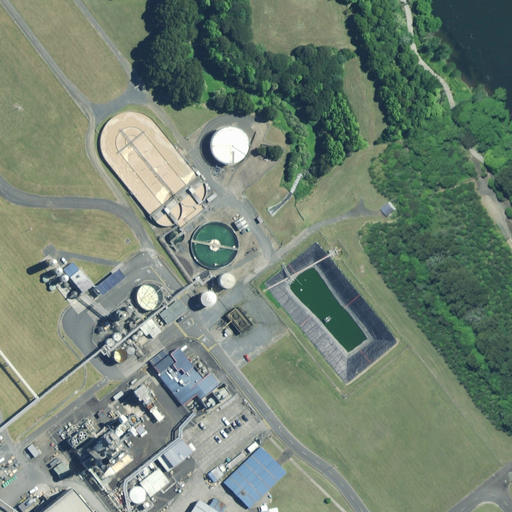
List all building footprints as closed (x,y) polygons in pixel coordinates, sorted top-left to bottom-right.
[(209,144),(208,148),(209,151),(210,154),(211,157),(213,159),(215,161),(218,163),(221,164),(224,165),(227,165),(230,165),(233,164),(236,163),(238,161),(241,159),(242,156),(244,153),(244,150),(245,147),(244,144),(244,141),(242,138),(240,135),(238,133),(235,131),(232,130),(229,129),(226,129),(223,129),(220,130),(217,132),(215,134),(212,136),(211,138),(209,141),(209,144)] [(243,183),(238,187),(242,192),(247,188),(243,183)] [(215,192),(207,199),(210,203),(218,197),(215,192)] [(390,203),(382,209),(387,217),(396,210),(390,203)] [(243,217),(233,222),(239,233),(249,227),(243,217)] [(45,262),(45,263),(45,264),(45,265),(46,266),(46,267),(47,267),(48,268),(49,268),(50,268),(51,268),(52,267),(53,266),(53,265),(54,264),(54,263),(53,263),(53,262),(53,261),(52,261),(52,260),(51,260),(50,259),(49,259),(48,259),(47,260),(46,260),(46,261),(45,262)] [(78,269),(73,263),(63,270),(81,293),(92,284),(79,268),(78,269)] [(124,277),(118,269),(95,287),(101,295),(124,277)] [(217,280),(217,281),(218,283),(218,284),(219,285),(220,286),(221,287),(222,287),(223,288),(225,288),(226,288),(227,287),(228,287),(230,286),(231,285),(231,284),(232,283),(232,282),(232,280),(232,279),(232,278),(232,277),(231,275),(230,275),(229,274),(228,273),(226,273),(225,273),(224,273),(222,273),(221,274),(220,274),(219,275),(218,276),(218,277),(217,279),(217,280)] [(59,279),(58,279),(59,280),(59,281),(59,282),(60,282),(61,283),(62,283),(63,283),(64,283),(65,283),(65,282),(66,282),(66,281),(66,280),(67,279),(66,279),(66,278),(66,277),(65,276),(64,276),(64,275),(63,275),(62,275),(61,275),(60,276),(59,277),(59,278),(59,279)] [(136,294),(136,296),(136,298),(136,301),(137,303),(138,305),(140,306),(142,308),(144,309),(146,310),(148,310),(150,310),(152,309),(155,308),(157,307),(158,306),(160,304),(161,302),(161,300),(162,298),(162,295),(161,293),(160,291),(159,289),(158,287),(156,286),(154,285),(152,284),(149,284),(147,284),(145,284),(143,285),(141,286),(139,288),(138,290),(137,292),(136,294)] [(199,299),(199,300),(199,301),(199,303),(200,304),(200,305),(201,306),(202,307),(203,307),(205,307),(206,308),(207,307),(209,307),(210,306),(211,306),(212,305),(212,304),(213,303),(213,301),(213,300),(213,299),(213,297),(212,296),(212,295),(211,294),(210,294),(208,293),(207,293),(206,293),(205,293),(203,293),(202,294),(201,294),(200,295),(199,296),(199,298),(199,299)] [(181,311),(172,301),(153,316),(161,326),(181,311)] [(252,326),(237,307),(225,315),(240,335),(252,326)] [(113,315),(113,316),(113,317),(113,318),(113,319),(114,320),(115,321),(116,322),(117,322),(118,322),(119,322),(120,321),(121,321),(122,320),(122,319),(123,318),(123,317),(123,316),(123,315),(122,314),(122,313),(121,313),(120,312),(119,312),(118,312),(117,312),(116,312),(115,312),(114,313),(113,314),(113,315)] [(161,331),(150,319),(139,328),(146,336),(148,333),(153,338),(161,331)] [(231,325),(224,331),(228,337),(235,331),(231,325)] [(112,339),(113,340),(114,341),(115,341),(116,341),(117,341),(118,341),(119,340),(120,339),(120,338),(120,337),(120,336),(120,335),(119,334),(118,333),(117,333),(116,333),(115,333),(114,333),(113,334),(112,335),(112,336),(112,337),(112,338),(112,339)] [(105,344),(106,345),(107,346),(108,346),(109,347),(110,346),(111,346),(112,345),(113,344),(113,343),(113,342),(113,341),(112,340),(112,339),(111,339),(110,338),(109,338),(108,338),(107,339),(106,339),(105,340),(105,341),(105,342),(105,343),(105,344)] [(109,350),(104,345),(97,352),(102,357),(109,350)] [(131,346),(125,350),(129,356),(135,351),(131,346)] [(161,349),(144,363),(178,406),(191,396),(195,402),(214,387),(204,374),(198,379),(172,347),(164,353),(161,349)] [(113,355),(113,356),(113,357),(113,358),(113,359),(114,360),(114,361),(115,362),(116,362),(117,363),(118,363),(119,363),(120,363),(121,362),(122,362),(123,361),(123,360),(124,359),(125,357),(125,356),(124,355),(124,354),(124,353),(123,353),(122,352),(121,351),(120,351),(119,351),(118,351),(117,351),(116,351),(115,352),(114,352),(114,353),(113,354),(113,355)] [(138,396),(143,392),(145,391),(141,386),(132,392),(136,398),(138,396)] [(219,394),(216,396),(221,402),(225,399),(223,396),(227,393),(223,387),(217,391),(219,394)] [(123,394),(121,391),(113,397),(115,400),(123,394)] [(148,398),(143,392),(138,396),(142,402),(148,398)] [(212,397),(207,400),(209,402),(206,404),(210,410),(216,406),(214,403),(216,402),(212,397)] [(148,411),(142,405),(133,413),(139,419),(148,411)] [(101,409),(96,414),(100,418),(105,414),(101,409)] [(157,409),(151,412),(158,422),(163,418),(157,409)] [(125,420),(119,414),(114,418),(120,425),(125,420)] [(138,421),(132,414),(126,419),(131,426),(138,421)] [(216,423),(209,414),(198,423),(201,427),(209,421),(213,425),(216,423)] [(147,433),(139,424),(134,428),(142,437),(147,433)] [(115,438),(122,433),(115,425),(109,430),(115,438)] [(77,429),(64,439),(71,448),(84,438),(77,429)] [(135,434),(131,429),(126,432),(130,437),(135,434)] [(97,439),(108,452),(126,438),(122,433),(115,438),(109,430),(97,439)] [(104,457),(110,465),(126,453),(125,451),(132,446),(126,438),(108,452),(103,456),(104,457)] [(100,460),(104,457),(103,456),(108,452),(97,439),(89,446),(100,460)] [(186,455),(175,440),(151,457),(162,472),(186,455)] [(40,453),(32,444),(26,449),(34,458),(40,453)] [(282,472),(257,447),(219,484),(244,509),(282,472)] [(110,465),(109,466),(114,473),(132,460),(126,453),(110,465)] [(53,468),(60,462),(57,458),(49,463),(53,468)] [(60,462),(53,468),(60,478),(70,471),(62,461),(60,462)] [(231,468),(227,464),(221,470),(225,474),(231,468)] [(107,483),(110,481),(108,478),(114,473),(109,466),(97,475),(105,485),(107,483)] [(223,474),(217,467),(208,475),(214,482),(223,474)] [(164,483),(154,470),(135,484),(145,498),(164,483)] [(31,496),(17,506),(21,511),(27,511),(34,500),(31,496)] [(68,511),(59,499),(43,511),(68,511)] [(204,508),(193,501),(185,511),(218,511),(222,507),(210,499),(204,508)]
